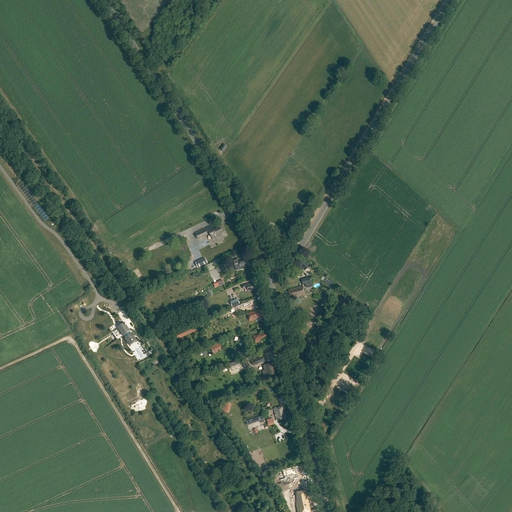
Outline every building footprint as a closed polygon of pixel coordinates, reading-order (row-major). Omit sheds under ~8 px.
[(195,233),(198,239),(210,233),(212,239),(218,237),(217,236),(223,233),(220,227),(215,230),(213,225),(195,233)] [(236,269),(241,268),(241,269),(242,269),(245,268),(245,267),(245,266),(249,265),(247,259),(239,261),(238,259),(233,260),(236,269)] [(300,263),(305,270),(309,267),(304,260),(300,263)] [(143,279),(137,269),(132,272),(137,282),(143,279)] [(213,283),(215,288),(224,284),(223,280),(213,283)] [(244,289),(247,288),(248,292),(256,290),(254,283),(251,284),(243,286),(244,289)] [(296,289),(289,290),(291,298),(305,295),(303,287),(299,288),(299,289),(296,290),(296,289)] [(343,294),(339,301),(343,304),(348,297),(343,294)] [(230,309),(232,313),(252,305),(250,301),(230,309)] [(263,317),(261,310),(247,313),(250,321),(256,320),(255,319),(263,317)] [(119,317),(107,325),(112,332),(117,340),(123,336),(129,345),(136,341),(134,338),(124,323),(123,323),(119,317)] [(265,333),(262,335),(261,333),(253,336),(256,343),(268,339),(265,333)] [(220,343),(211,348),(213,352),(216,350),(216,351),(222,347),(220,343)] [(261,352),(260,347),(250,351),(252,355),(261,352)] [(264,362),(263,357),(251,362),(253,367),(264,362)] [(266,365),(268,376),(276,374),(275,369),(277,369),(275,363),(266,365)] [(186,369),(189,372),(191,371),(192,373),(195,371),(190,365),(186,369)] [(281,405),(287,403),(285,396),(279,397),(281,405)] [(228,413),(231,404),(225,402),(223,411),(228,413)] [(274,409),(277,420),(285,418),(283,410),(285,410),(284,406),(274,409)] [(245,422),(247,426),(260,421),(261,423),(264,422),(262,416),(245,422)] [(281,479),(297,475),(297,474),(295,475),(294,472),(295,472),(295,468),(294,468),(294,469),(284,472),(283,471),(285,478),(281,479)] [(300,506),(297,507),(298,511),(304,511),(305,511),(307,511),(312,511),(310,504),(308,505),(305,494),(306,494),(305,490),(299,492),(301,499),(298,500),(300,506)]
